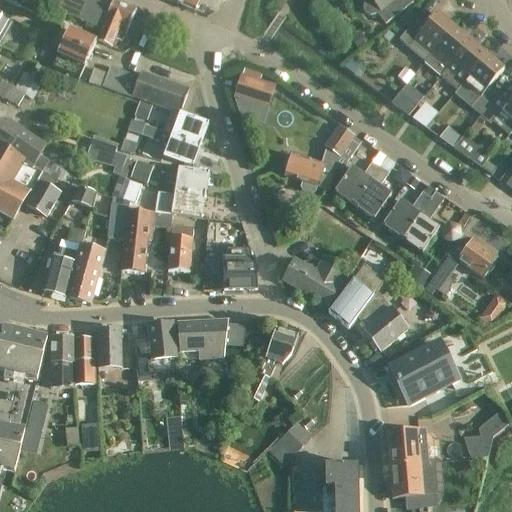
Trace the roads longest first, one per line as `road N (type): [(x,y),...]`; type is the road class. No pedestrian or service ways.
road 1 (residential): [(511,226),(260,55),(198,30)]
road 2 (residential): [(269,306),(267,274),(198,30)]
road 3 (residential): [(269,306),(96,320),(0,302)]
road 4 (residential): [(372,511),(366,419),(341,360),(321,335),(269,306)]
